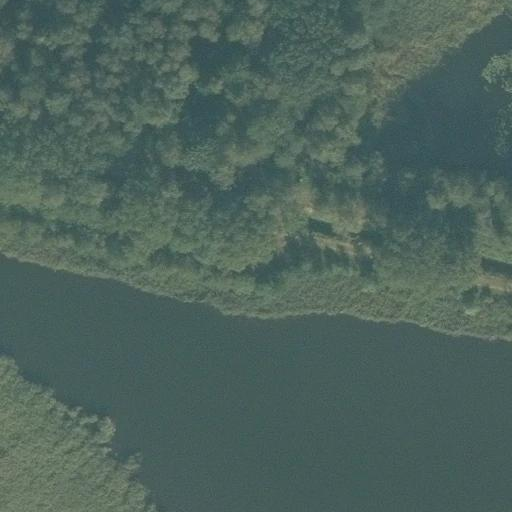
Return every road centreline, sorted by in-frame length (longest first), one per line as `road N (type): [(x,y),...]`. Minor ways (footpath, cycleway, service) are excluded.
road 1 (track): [(0,118),(227,177)]
road 2 (track): [(285,191),(511,244)]
